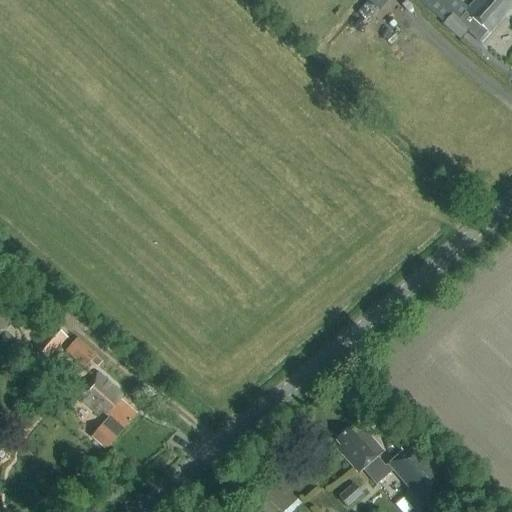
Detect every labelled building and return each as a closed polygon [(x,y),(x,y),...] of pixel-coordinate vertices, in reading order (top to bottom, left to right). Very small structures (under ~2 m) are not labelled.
[(511,0),(476,0),(468,9),(462,3),(457,0),(416,0),(427,9),(443,24),(461,40),(467,33),(481,45),(490,35),(511,9),(511,0)] [(18,312),(0,296),(0,318),(7,325),(18,312)] [(97,355),(77,338),(77,339),(71,334),(68,338),(53,325),(34,347),(48,359),(61,345),(66,349),(64,352),(84,369),(97,355)] [(122,430),(136,415),(118,399),(121,396),(98,376),(79,398),(99,416),(102,412),(109,419),(103,426),(102,425),(91,437),(104,450),(116,437),(114,436),(121,429),(122,430)] [(358,474),(363,470),(375,485),(392,470),(424,506),(454,480),(417,438),(385,466),(377,457),(383,452),(361,427),(354,433),(350,428),(335,441),(340,446),(336,449),(358,474)] [(339,497),(348,508),(363,495),(354,484),(339,497)]
